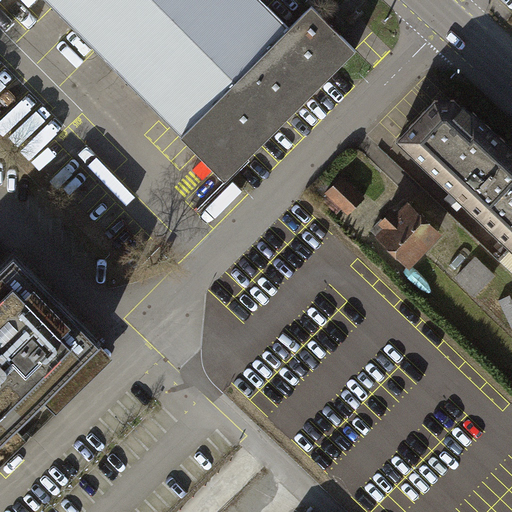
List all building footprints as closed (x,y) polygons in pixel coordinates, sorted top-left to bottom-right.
[(45,0),(225,179),(356,50),(331,24),(312,5),(289,28),(261,0),(45,0)] [(472,112),(446,87),(397,139),(511,248),(511,145),(474,110),(472,112)] [(341,181),(328,195),(347,214),(361,201),(341,181)] [(409,203),(379,235),(409,263),(439,231),(409,203)] [(0,468),(56,414),(43,400),(102,342),(14,252),(0,266),(0,468)] [(476,259),(456,280),(475,298),(495,277),(476,259)] [(511,511),(511,510),(361,362),(286,439),(360,511),(511,511)]
